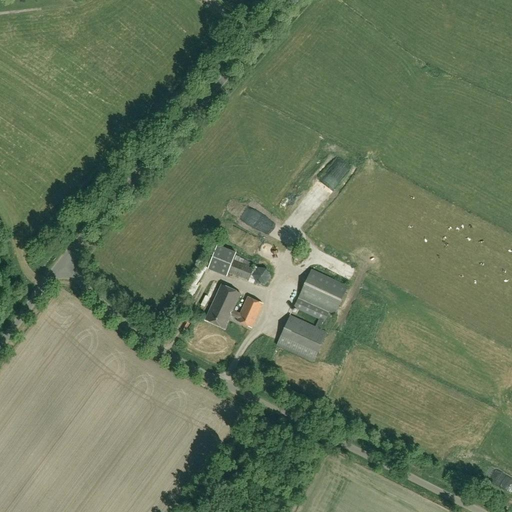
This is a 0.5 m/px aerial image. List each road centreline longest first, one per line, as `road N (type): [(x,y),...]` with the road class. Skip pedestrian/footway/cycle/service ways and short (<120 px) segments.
road 1 (unclassified): [(478,511),(163,353),(59,266)]
road 2 (unclassified): [(59,266),(294,0)]
road 3 (track): [(204,511),(265,404)]
